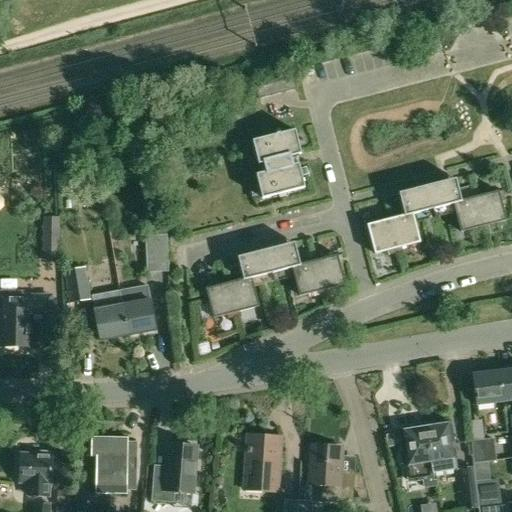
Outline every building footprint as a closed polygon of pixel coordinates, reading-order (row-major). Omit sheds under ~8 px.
[(254,87),(258,100),(296,90),(293,77),(254,87)] [(251,142),(258,166),(264,164),(266,173),(255,175),(261,199),(304,189),(298,165),(291,166),(288,158),(300,155),(294,131),(251,142)] [(455,179),(425,187),(433,218),(455,213),(453,205),(461,201),(455,179)] [(60,182),(61,195),(71,194),(69,181),(60,182)] [(425,187),(398,194),(404,216),(413,215),(415,223),(433,218),(425,187)] [(498,191),(476,197),(483,227),(506,221),(498,191)] [(483,227),(476,197),(461,201),(453,205),(455,213),(460,233),(483,227)] [(404,216),(389,220),(397,249),(420,243),(415,223),(413,215),(404,216)] [(43,216),(42,260),(60,261),(60,225),(60,217),(43,216)] [(397,249),(389,220),(366,226),(374,255),(397,249)] [(148,226),(147,237),(167,236),(166,226),(148,226)] [(167,236),(147,237),(145,237),(147,273),(169,272),(167,236)] [(294,244),(263,251),(269,275),(271,283),(293,277),(291,269),(299,266),(294,244)] [(263,251),(237,259),(242,280),(251,280),(253,288),(271,283),(269,275),(263,251)] [(337,256),(314,262),(322,291),(344,285),(337,256)] [(322,291),(314,262),(299,266),(291,269),(293,277),(298,297),(322,291)] [(85,268),(68,271),(74,303),(90,301),(85,268)] [(242,280),(228,284),(236,314),(258,308),(253,288),(251,280),(242,280)] [(236,314),(228,284),(205,290),(207,295),(213,319),(236,314)] [(147,286),(123,291),(124,310),(131,335),(156,330),(150,301),(147,286)] [(0,291),(0,309),(2,309),(1,347),(30,348),(31,321),(50,322),(51,298),(19,298),(19,292),(0,291)] [(123,291),(92,296),(95,311),(100,341),(131,335),(124,310),(123,291)] [(511,369),(500,371),(504,402),(511,401),(511,369)] [(504,402),(500,371),(472,374),(476,405),(504,402)] [(448,421),(425,424),(429,471),(433,471),(433,473),(442,472),(457,470),(456,460),(457,459),(452,423),(449,424),(448,421)] [(404,451),(399,451),(401,465),(406,464),(409,484),(423,482),(424,489),(434,487),(433,473),(433,471),(429,471),(425,424),(400,428),(404,451)] [(282,440),(282,438),(247,436),(247,437),(248,437),(245,489),(244,489),(244,490),(246,491),(247,484),(260,485),(260,492),(278,493),(278,491),(277,491),(280,440),(282,440)] [(91,438),(90,458),(96,458),(95,495),(127,495),(128,485),(136,485),(137,460),(128,460),(128,439),(91,438)] [(484,439),(470,441),(471,455),(473,464),(487,462),(486,451),(484,439)] [(493,439),(484,439),(486,451),(494,450),(493,439)] [(193,493),(197,448),(169,445),(166,479),(153,478),(151,502),(174,504),(175,492),(193,493)] [(354,473),(340,472),(342,448),(312,446),(309,485),(323,486),(322,502),(352,503),(354,473)] [(494,450),(486,451),(487,462),(496,461),(494,450)] [(20,456),(19,483),(27,484),(26,497),(50,498),(50,486),(53,486),(53,471),(57,471),(57,459),(54,459),(54,453),(34,452),(33,456),(20,456)] [(460,457),(462,490),(476,488),(475,482),(473,464),(471,455),(460,457)] [(475,482),(476,488),(479,508),(501,505),(499,493),(498,480),(475,482)] [(58,492),(57,504),(68,504),(69,492),(58,492)] [(296,511),(298,500),(284,499),(282,511),(296,511)] [(36,503),(35,511),(50,511),(51,504),(36,503)] [(511,511),(511,503),(501,505),(479,508),(479,511),(511,511)]
